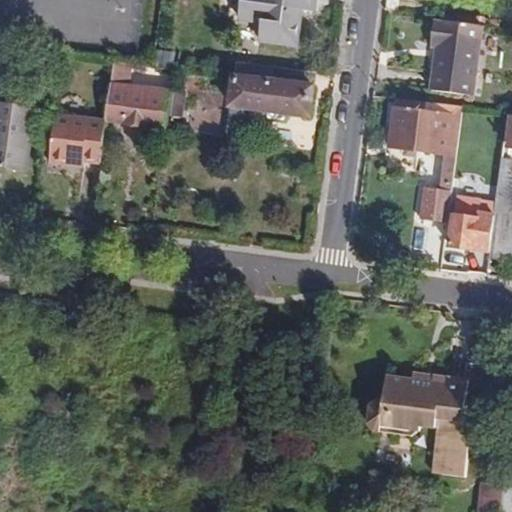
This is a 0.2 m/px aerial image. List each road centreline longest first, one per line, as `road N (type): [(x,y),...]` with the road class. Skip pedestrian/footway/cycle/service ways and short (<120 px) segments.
road 1 (unclassified): [(18,235),(332,276)]
road 2 (residential): [(332,276),(367,0)]
